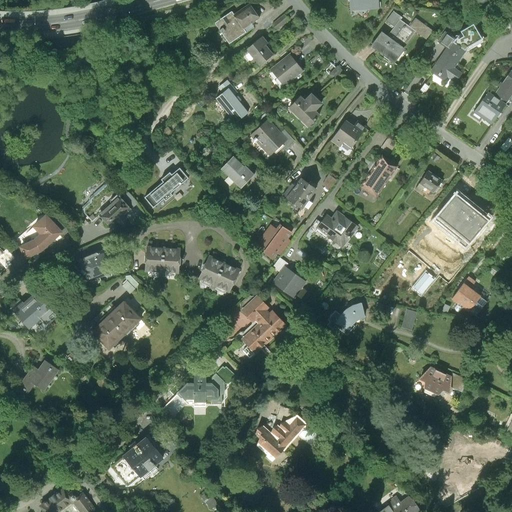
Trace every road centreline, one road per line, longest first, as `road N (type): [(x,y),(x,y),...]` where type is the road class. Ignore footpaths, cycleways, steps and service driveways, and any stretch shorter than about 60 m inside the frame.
road 1 (residential): [(0,295),(95,247),(178,224),(215,228),(233,242),(245,263),(234,289)]
road 2 (residential): [(294,0),(368,78),(511,184)]
road 3 (residential): [(6,511),(132,419),(214,338)]
road 4 (primary): [(0,24),(71,21),(161,0)]
